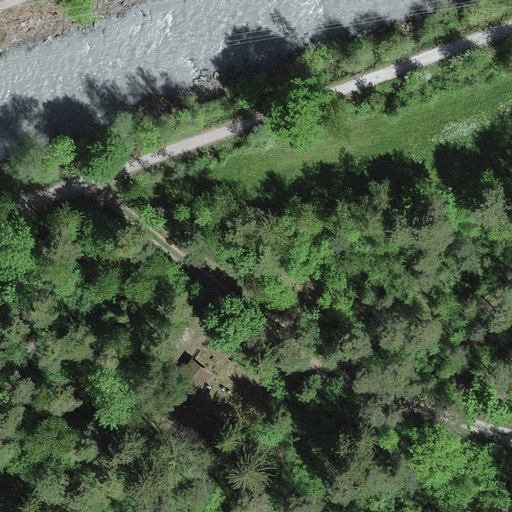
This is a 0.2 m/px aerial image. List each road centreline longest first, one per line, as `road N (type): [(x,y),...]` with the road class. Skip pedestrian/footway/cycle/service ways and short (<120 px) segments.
road 1 (track): [(511,23),(118,155),(0,203)]
road 2 (track): [(118,155),(152,217),(272,331),(511,429)]
